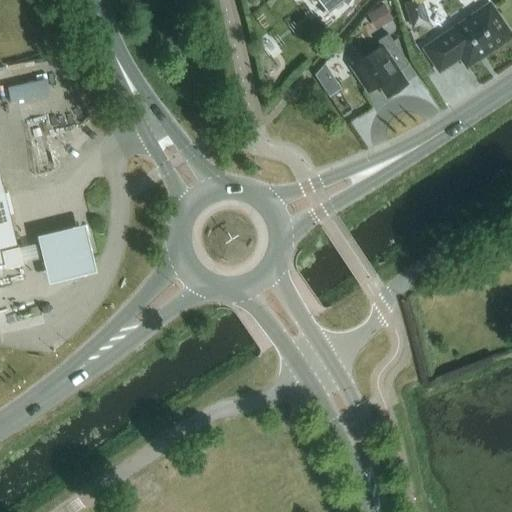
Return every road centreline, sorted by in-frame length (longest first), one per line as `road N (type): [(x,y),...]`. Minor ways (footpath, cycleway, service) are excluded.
road 1 (unclassified): [(65,511),(201,419),(272,396),(317,367)]
road 2 (tertiary): [(274,218),(398,158),(511,86)]
road 3 (unclassified): [(317,367),(365,329),(412,271),(511,204)]
road 4 (secondary): [(191,272),(0,425)]
road 5 (secondary): [(197,194),(126,81),(92,0)]
road 6 (tertiary): [(317,367),(347,416),(382,511)]
